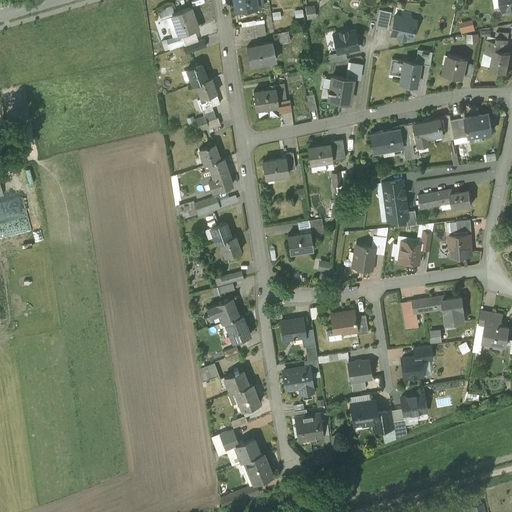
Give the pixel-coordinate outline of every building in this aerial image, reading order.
[(234,0),(236,10),(257,7),(255,0),(234,0)] [(511,0),(500,0),(503,11),(511,8),(511,0)] [(160,17),(172,13),(173,13),(171,6),(158,10),(160,17)] [(314,6),(306,7),(308,18),(315,17),(314,6)] [(173,13),(172,13),(172,15),(179,34),(194,29),(198,27),(190,7),(173,13)] [(391,12),(379,9),(375,26),(387,29),(391,12)] [(180,37),(179,34),(172,15),(161,19),(169,27),(173,40),(180,37)] [(403,17),(395,16),(391,33),(398,35),(398,37),(404,38),(405,36),(412,38),(416,21),(410,19),(411,17),(403,15),(403,17)] [(254,23),(242,25),(243,40),(256,37),(254,23)] [(179,34),(180,37),(182,37),(185,44),(198,39),(194,29),(179,34)] [(288,30),(272,33),(275,44),(290,41),(288,30)] [(354,30),(346,32),(346,30),(340,31),(340,33),(333,35),(337,52),(345,50),(358,47),(354,30)] [(509,32),(497,31),(495,36),(508,39),(509,32)] [(470,41),(480,41),(480,33),(469,33),(470,41)] [(508,39),(495,36),(496,37),(496,41),(487,39),(484,52),(485,52),(493,54),(490,66),(490,67),(499,69),(499,68),(507,70),(510,58),(511,52),(503,50),(505,43),(507,44),(508,39)] [(173,40),(167,42),(170,49),(185,44),(182,37),(180,37),(173,40)] [(204,39),(194,42),(197,49),(206,45),(204,39)] [(272,41),(247,47),(250,65),(276,59),(272,41)] [(194,42),(183,46),(186,53),(197,49),(194,42)] [(432,51),(417,49),(415,62),(420,63),(430,64),(432,51)] [(345,50),(337,52),(329,54),(331,62),(347,59),(345,50)] [(467,58),(448,54),(448,55),(450,55),(449,65),(446,64),(444,74),(463,77),(466,62),(467,58)] [(403,60),(392,58),(389,73),(401,75),(403,60)] [(415,62),(403,60),(401,75),(400,82),(416,85),(420,63),(415,62)] [(346,77),(353,78),(356,63),(349,61),(346,77)] [(475,64),(466,62),(463,75),(473,76),(475,64)] [(201,63),(187,69),(192,84),(196,82),(207,78),(201,63)] [(356,63),(353,78),(361,79),(363,64),(356,63)] [(346,77),(332,75),(328,99),(349,102),(353,78),(346,77)] [(211,77),(207,78),(196,82),(201,97),(197,98),(201,109),(220,103),(211,77)] [(284,82),(274,84),(275,87),(277,100),(286,99),(284,82)] [(275,87),(253,91),(256,108),(278,105),(277,100),(275,87)] [(313,93),(306,95),(310,110),(317,109),(313,93)] [(286,99),(277,100),(278,105),(279,112),(292,110),(290,98),(286,99)] [(214,110),(203,113),(204,116),(205,115),(207,121),(216,117),(214,110)] [(472,116),(465,117),(469,135),(492,131),(489,112),(479,114),(479,116),(472,117),(472,116)] [(450,114),(443,115),(443,116),(445,128),(452,127),(451,119),(450,114)] [(204,116),(194,119),(196,124),(207,121),(205,115),(204,116)] [(216,117),(207,121),(208,126),(209,129),(221,124),(218,116),(216,117)] [(445,128),(443,116),(420,121),(422,130),(423,130),(425,137),(423,137),(423,138),(426,137),(442,134),(446,133),(445,128)] [(465,117),(451,119),(452,127),(455,138),(469,135),(465,117)] [(207,121),(196,124),(198,130),(208,126),(207,121)] [(422,130),(420,121),(413,122),(415,132),(414,132),(417,145),(418,145),(428,143),(426,137),(423,138),(423,137),(425,137),(423,130),(422,130)] [(417,145),(414,132),(415,132),(413,122),(407,123),(407,124),(410,144),(412,157),(420,156),(419,151),(418,145),(417,145)] [(407,124),(399,125),(402,145),(410,144),(407,124)] [(392,129),(370,133),(373,151),(393,147),(394,152),(403,150),(404,159),(412,157),(410,144),(402,145),(399,125),(392,127),(392,129)] [(452,127),(445,128),(446,133),(442,134),(443,140),(455,138),(452,127)] [(329,143),(308,146),(310,163),(345,157),(342,138),(329,140),(329,143)] [(214,143),(199,148),(204,163),(208,162),(219,158),(214,143)] [(293,151),(285,152),(285,156),(286,156),(288,169),(295,168),(293,151)] [(285,156),(262,160),(265,177),(288,173),(288,169),(286,156),(285,156)] [(219,158),(208,162),(213,177),(213,178),(228,173),(223,157),(219,158)] [(340,170),(332,171),(334,185),(342,184),(340,170)] [(228,173),(213,178),(213,177),(208,179),(212,191),(232,184),(228,173)] [(382,182),(382,181),(391,180),(391,173),(372,176),(371,183),(382,182)] [(391,180),(382,181),(382,182),(385,201),(404,198),(404,196),(403,188),(401,178),(391,180)] [(453,189),(433,192),(436,205),(452,202),(450,193),(453,192),(453,189)] [(453,192),(450,193),(452,202),(453,207),(472,204),(469,189),(453,192)] [(433,192),(419,195),(421,207),(436,205),(433,192)] [(216,194),(194,202),(196,208),(217,200),(216,194)] [(217,200),(219,205),(237,199),(235,194),(217,200)] [(404,198),(385,201),(387,221),(406,218),(407,218),(406,211),(405,209),(404,201),(404,198)] [(217,200),(196,208),(198,213),(219,205),(217,200)] [(406,211),(407,218),(406,218),(407,225),(416,224),(415,210),(406,211)] [(39,214),(29,216),(33,229),(43,227),(39,214)] [(322,217),(308,219),(310,231),(311,234),(324,232),(322,217)] [(471,218),(457,220),(458,232),(472,230),(471,218)] [(225,221),(211,227),(216,242),(220,241),(231,237),(225,221)] [(388,227),(379,228),(377,235),(386,236),(388,227)] [(432,232),(422,230),(420,243),(421,243),(420,248),(429,249),(432,232)] [(310,231),(287,235),(290,252),(313,248),(311,234),(310,231)] [(470,233),(449,235),(451,255),(472,254),(470,233)] [(231,237),(220,241),(225,256),(240,251),(235,235),(231,237)] [(386,236),(377,235),(376,243),(385,244),(386,236)] [(420,243),(402,240),(399,260),(418,263),(420,248),(421,243),(420,243)] [(385,244),(376,243),(375,247),(374,253),(375,253),(384,254),(385,244)] [(375,247),(356,244),(353,266),(371,269),(373,260),(374,260),(375,253),(374,253),(375,247)] [(331,271),(332,260),(321,260),(320,270),(331,271)] [(241,271),(231,273),(233,280),(243,278),(241,271)] [(231,273),(220,276),(222,283),(233,280),(231,273)] [(232,282),(217,286),(219,293),(234,289),(232,282)] [(445,295),(411,300),(413,313),(416,312),(444,308),(443,299),(446,298),(445,295)] [(446,298),(443,299),(444,308),(447,323),(465,321),(463,310),(464,310),(462,296),(446,298)] [(231,297),(216,303),(216,304),(207,307),(210,316),(217,313),(220,314),(223,322),(225,321),(239,316),(231,297)] [(411,300),(400,302),(405,330),(419,328),(416,312),(413,313),(411,300)] [(354,310),(331,314),(333,329),(334,333),(342,332),(356,330),(357,330),(355,315),(354,310)] [(503,314),(481,310),(479,322),(485,323),(482,340),(490,341),(490,338),(506,341),(505,344),(506,344),(509,327),(501,325),(503,314)] [(239,316),(225,321),(230,333),(231,333),(234,340),(233,340),(233,341),(250,334),(242,314),(239,316)] [(365,314),(355,315),(357,330),(356,330),(357,333),(368,332),(365,314)] [(294,319),(291,319),(290,320),(288,320),(282,321),(280,321),(283,339),(284,339),(285,340),(292,339),(294,337),(302,336),(305,336),(304,329),(303,317),(294,319)] [(482,340),(485,323),(479,322),(477,322),(473,351),(480,352),(482,340)] [(313,328),(304,329),(305,336),(302,336),(303,346),(315,344),(313,328)] [(333,329),(326,330),(328,340),(343,338),(342,332),(334,333),(333,329)] [(441,330),(430,331),(431,341),(442,340),(441,330)] [(466,342),(460,345),(464,352),(469,349),(466,342)] [(430,344),(413,346),(414,356),(420,356),(421,360),(429,359),(432,359),(430,344)] [(236,345),(222,351),(225,358),(239,352),(236,345)] [(414,356),(401,358),(403,377),(408,376),(410,377),(416,377),(417,375),(422,375),(421,360),(420,356),(414,356)] [(317,358),(304,360),(305,367),(310,366),(311,377),(320,375),(319,371),(319,365),(317,358)] [(429,359),(421,360),(422,375),(430,374),(429,359)] [(355,362),(348,363),(351,380),(364,378),(371,377),(368,360),(362,361),(362,360),(355,361),(355,362)] [(214,362),(200,367),(202,381),(219,375),(214,362)] [(305,367),(283,370),(286,388),(302,386),(303,393),(301,393),(301,394),(313,392),(311,384),(312,384),(311,377),(310,366),(305,367)] [(242,369),(224,376),(227,385),(229,384),(231,390),(230,391),(230,392),(234,390),(249,385),(242,369)] [(364,378),(351,380),(352,390),(366,388),(364,378)] [(249,385),(234,390),(242,410),(256,404),(259,403),(252,384),(249,385)] [(423,393),(400,396),(402,407),(403,414),(404,414),(416,412),(426,410),(423,393)] [(370,394),(350,397),(351,404),(371,401),(370,394)] [(351,404),(354,425),(355,425),(369,423),(374,422),(378,421),(376,412),(375,401),(371,401),(351,404)] [(256,404),(242,410),(245,415),(245,416),(259,411),(256,404)] [(402,407),(391,409),(393,421),(404,419),(404,414),(403,414),(402,407)] [(391,409),(376,412),(378,421),(374,422),(375,430),(382,429),(394,427),(393,421),(391,409)] [(295,416),(294,416),(298,440),(323,436),(321,424),(320,412),(307,414),(295,416)] [(416,412),(404,414),(404,419),(405,424),(418,421),(416,412)] [(245,415),(230,420),(233,427),(247,421),(245,416),(245,415)] [(404,419),(393,421),(394,427),(396,438),(407,434),(405,424),(404,419)] [(369,423),(355,425),(356,431),(370,429),(369,423)] [(394,427),(382,429),(384,443),(396,438),(394,427)] [(231,428),(219,433),(227,451),(236,447),(235,445),(238,444),(231,428)] [(238,444),(235,445),(236,447),(241,460),(244,459),(260,453),(254,437),(238,444)] [(260,453),(244,459),(248,469),(249,469),(254,481),(253,482),(272,475),(272,473),(271,474),(267,462),(263,452),(260,453)] [(241,491),(241,492),(244,498),(259,492),(257,485),(241,491)] [(240,489),(220,497),(222,507),(244,498),(241,492),(241,491),(240,489)] [(484,511),(482,503),(470,506),(471,511),(484,511)]
